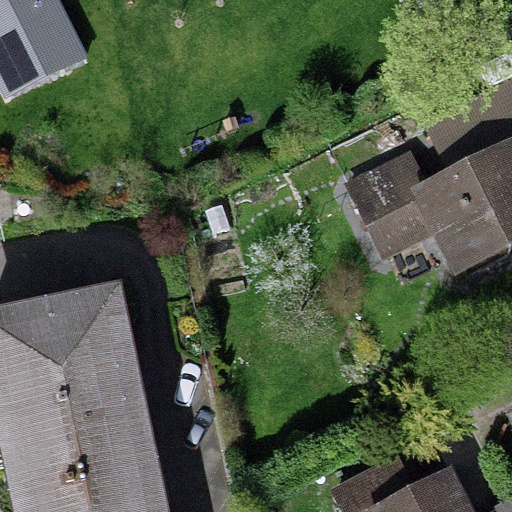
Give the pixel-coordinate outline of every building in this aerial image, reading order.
[(79,55),(51,0),(0,0),(0,73),(9,90),(79,55)] [(454,274),(511,246),(511,142),(424,186),(410,158),(345,190),(385,273),(440,246),(454,274)] [(0,474),(5,500),(158,469),(124,299),(0,324),(0,474)] [(460,511),(447,484),(416,499),(399,463),(333,495),(341,511),(460,511)] [(166,511),(158,469),(5,500),(7,511),(166,511)]
